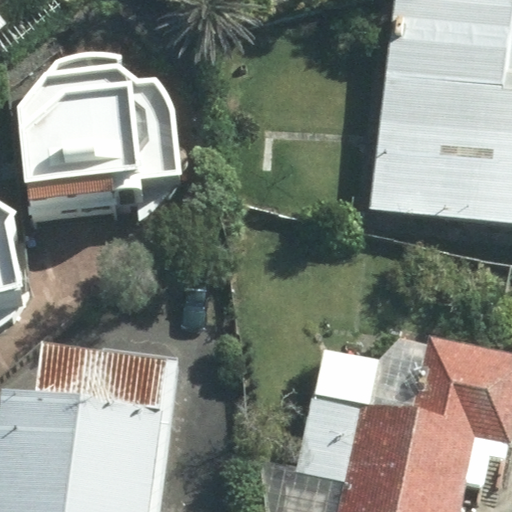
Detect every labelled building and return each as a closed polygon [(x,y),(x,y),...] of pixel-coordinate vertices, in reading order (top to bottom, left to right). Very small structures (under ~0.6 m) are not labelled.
[(0,0),(0,52),(26,30),(0,0)] [(66,0),(77,12),(89,0),(66,0)] [(511,0),(408,0),(385,216),(511,229),(511,0)] [(159,90),(134,61),(99,57),(66,64),(52,107),(35,125),(47,204),(202,181),(190,104),(179,89),(159,90)] [(0,321),(54,312),(29,219),(0,214),(0,321)] [(354,391),(330,511),(472,511),(486,440),(511,445),(511,355),(444,343),(432,406),(354,391)] [(172,511),(186,422),(24,397),(6,511),(172,511)]
